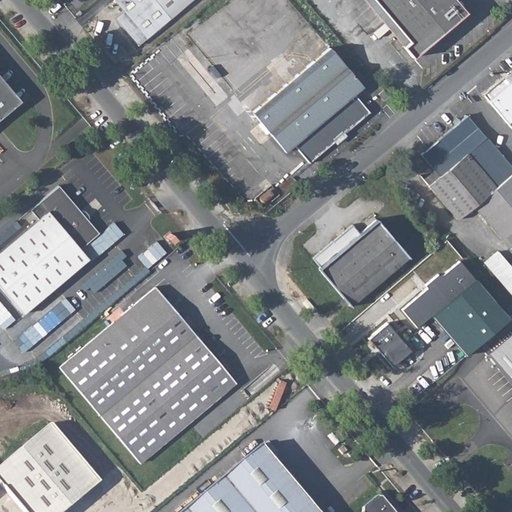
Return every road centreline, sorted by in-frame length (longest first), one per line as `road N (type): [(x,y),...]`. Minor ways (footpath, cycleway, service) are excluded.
road 1 (residential): [(242,262),(511,36)]
road 2 (residential): [(14,0),(242,262)]
road 3 (residential): [(242,262),(453,511)]
road 4 (unknown): [(0,197),(38,167),(46,147),(47,115),(22,61),(35,24)]
